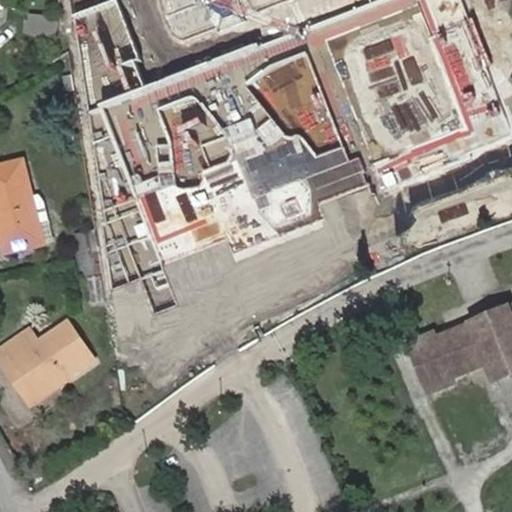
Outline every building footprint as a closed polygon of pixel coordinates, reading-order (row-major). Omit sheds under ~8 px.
[(89,0),(64,10),(101,272),(110,334),(144,322),(129,283),(139,279),(154,313),(179,305),(162,266),(226,241),(231,254),(325,219),(378,207),(424,183),(473,170),(511,149),(511,112),(493,0),(89,0)] [(29,14),(27,35),(58,37),(59,16),(29,14)] [(0,167),(0,234),(5,253),(44,244),(25,161),(0,167)] [(101,272),(99,255),(98,252),(95,228),(76,232),(78,248),(77,249),(79,268),(80,277),(101,272)] [(435,331),(410,341),(430,390),(455,380),(452,374),(488,360),(494,376),(511,368),(511,306),(437,336),(435,331)] [(0,353),(0,363),(4,370),(10,365),(35,399),(92,359),(68,324),(38,345),(29,333),(0,353)] [(10,365),(4,370),(28,404),(35,399),(10,365)]
